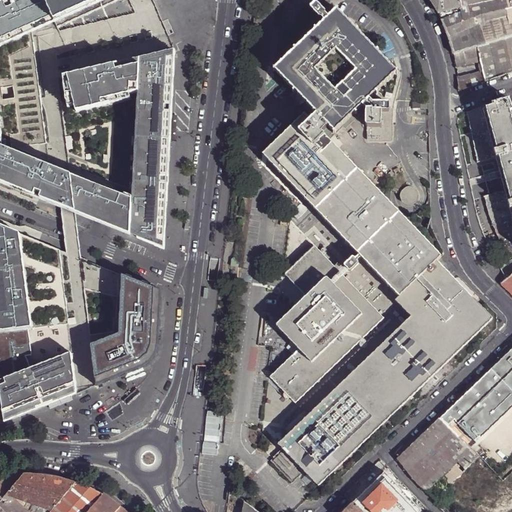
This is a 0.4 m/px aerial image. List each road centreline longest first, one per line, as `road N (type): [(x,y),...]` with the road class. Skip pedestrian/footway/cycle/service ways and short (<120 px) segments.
road 1 (residential): [(173,405),(226,0)]
road 2 (residential): [(443,100),(452,225),(463,258),(511,311)]
road 3 (residential): [(511,327),(381,458)]
